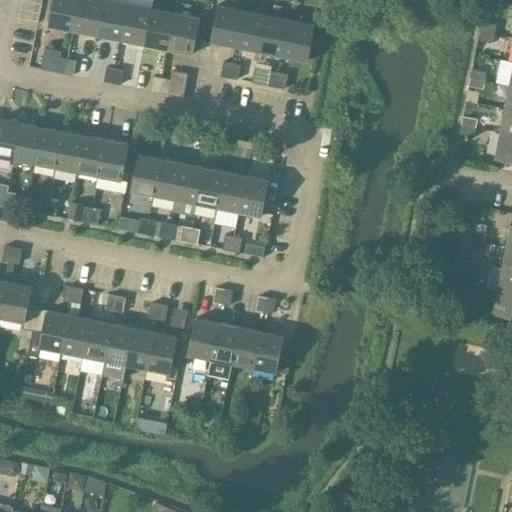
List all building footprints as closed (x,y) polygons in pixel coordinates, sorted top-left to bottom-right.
[(72,31),(78,0),(53,0),(48,26),(72,31)] [(96,36),(103,0),(78,0),(72,31),(96,36)] [(103,0),(96,36),(120,40),(127,3),(113,0),(103,0)] [(120,40),(143,45),(150,7),(127,3),(120,40)] [(210,42),(235,46),(242,10),(218,5),(210,42)] [(143,45),(167,49),(174,12),(150,7),(143,45)] [(235,46),(259,51),(266,14),(242,10),(235,46)] [(167,49),(191,54),(199,17),(174,12),(167,49)] [(259,51),(282,56),(290,19),(266,14),(259,51)] [(282,56),(307,61),(314,24),(290,19),(282,56)] [(479,32),(494,34),(496,25),(481,22),(479,32)] [(477,40),(492,42),(494,34),(479,32),(477,40)] [(40,69),(64,74),(67,60),(59,58),(60,52),(44,49),(40,69)] [(64,74),(73,76),(75,62),(67,60),(64,74)] [(220,77),(228,78),(231,64),(223,62),(220,77)] [(228,78),(237,80),(240,66),(231,64),(228,78)] [(103,82),(111,83),(114,69),(106,67),(103,82)] [(111,83),(120,85),(123,71),(114,69),(111,83)] [(472,70),(470,79),(485,81),(486,72),(472,70)] [(158,93),(183,97),(187,74),(171,71),(169,80),(161,78),(158,93)] [(267,86),(276,88),(279,73),(270,71),(267,86)] [(276,88),(284,89),(287,75),(279,73),(276,88)] [(150,91),(158,93),(161,78),(153,76),(150,91)] [(469,87),(483,90),(485,81),(470,79),(469,87)] [(503,110),(511,111),(511,86),(508,86),(503,110)] [(499,133),(511,135),(511,111),(503,110),(499,133)] [(0,157),(12,160),(20,122),(0,117),(0,157)] [(461,126),(475,129),(477,119),(462,117),(461,126)] [(12,160),(33,164),(41,126),(20,122),(12,160)] [(33,164),(55,168),(62,131),(41,126),(33,164)] [(460,134),(474,137),(475,129),(461,126),(460,134)] [(55,168),(76,173),(84,135),(62,131),(55,168)] [(494,158),(511,161),(511,135),(499,133),(494,158)] [(76,173),(97,177),(105,139),(84,135),(76,173)] [(97,177),(119,182),(127,144),(105,139),(97,177)] [(130,191),(152,196),(160,158),(138,154),(130,191)] [(152,196),(174,200),(181,163),(160,158),(152,196)] [(174,200),(195,204),(203,167),(181,163),(174,200)] [(195,204),(217,208),(224,171),(203,167),(195,204)] [(217,208),(238,213),(245,175),(224,171),(217,208)] [(238,213),(260,217),(267,180),(245,175),(238,213)] [(4,207),(12,209),(15,194),(7,192),(4,207)] [(37,213),(45,215),(48,200),(40,199),(37,213)] [(45,215),(55,217),(58,202),(48,200),(45,215)] [(71,203),(67,219),(80,221),(83,207),(83,205),(71,203)] [(80,222),(88,223),(91,208),(83,207),(80,221),(80,222)] [(88,223),(96,225),(99,210),(91,208),(88,223)] [(137,233),(145,234),(148,220),(139,218),(137,233)] [(145,234),(154,236),(157,222),(148,220),(145,234)] [(158,237),(166,239),(169,223),(161,222),(158,237)] [(166,239),(176,240),(178,225),(169,223),(166,239)] [(179,241),(187,243),(190,228),(182,227),(179,241)] [(187,243),(196,245),(199,230),(190,228),(187,243)] [(470,239),(485,242),(486,234),(472,232),(470,239)] [(221,250),(230,251),(233,237),(225,235),(221,250)] [(230,251),(239,253),(242,238),(233,237),(230,251)] [(468,249),(483,252),(485,242),(470,239),(468,249)] [(1,261),(9,262),(12,248),(4,246),(1,261)] [(502,267),(511,269),(511,247),(506,246),(502,267)] [(9,262),(18,264),(21,250),(12,248),(9,262)] [(497,288),(511,291),(511,269),(502,267),(497,288)] [(462,281),(477,284),(478,277),(463,274),(462,281)] [(31,330),(36,309),(25,307),(30,286),(5,281),(0,308),(0,318),(24,323),(23,328),(31,330)] [(459,291),(474,294),(477,284),(462,281),(459,291)] [(63,301),(71,303),(73,288),(66,286),(63,301)] [(71,303),(80,305),(82,290),(73,288),(71,303)] [(212,303),(221,304),(223,290),(215,288),(212,303)] [(493,310),(511,314),(511,291),(497,288),(493,310)] [(221,304),(229,306),(232,292),(223,290),(221,304)] [(105,310),(113,311),(116,296),(108,295),(105,310)] [(113,311),(122,313),(125,298),(116,296),(113,311)] [(255,311),(263,313),(266,298),(258,296),(255,311)] [(263,313),(272,314),(275,300),(266,298),(263,313)] [(148,318),(156,320),(159,305),(150,303),(148,318)] [(156,320),(164,321),(167,307),(159,305),(156,320)] [(62,353),(68,315),(46,311),(36,309),(31,330),(32,331),(28,356),(38,358),(40,349),(62,353)] [(82,357),(89,319),(68,315),(62,353),(82,357)] [(188,356),(210,360),(217,322),(195,318),(188,356)] [(82,357),(104,361),(111,324),(89,319),(82,357)] [(231,364),(238,327),(217,322),(210,360),(207,376),(228,380),(231,364)] [(104,361),(125,365),(132,328),(111,324),(104,361)] [(231,364),(252,368),(259,331),(238,327),(231,364)] [(125,365),(146,369),(153,332),(132,328),(125,365)] [(252,368),(274,373),(282,335),(259,331),(252,368)] [(146,369),(168,374),(176,336),(153,332),(146,369)] [(163,433),(166,422),(137,414),(134,425),(163,433)] [(71,471),(69,480),(102,489),(104,480),(71,471)] [(0,511),(12,511),(13,506),(0,503),(0,511)]
